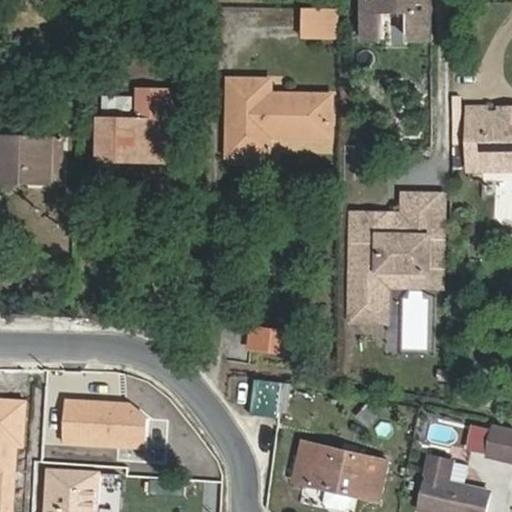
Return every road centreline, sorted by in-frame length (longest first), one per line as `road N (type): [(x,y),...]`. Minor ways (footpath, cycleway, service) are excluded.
road 1 (unknown): [(211,398),(234,332),(232,31)]
road 2 (residential): [(249,511),(245,454),(204,388),(118,343),(0,343)]
